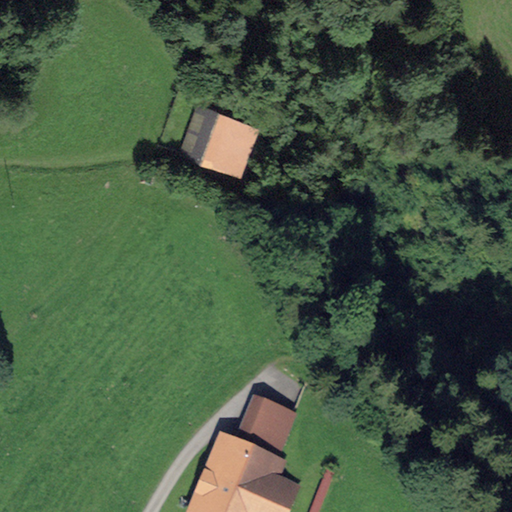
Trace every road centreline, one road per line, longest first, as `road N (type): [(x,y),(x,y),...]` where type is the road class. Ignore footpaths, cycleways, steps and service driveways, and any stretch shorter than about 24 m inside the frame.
road 1 (track): [(202,165),(234,183),(339,336),(511,439)]
road 2 (track): [(152,511),(187,450),(237,399),(285,376)]
